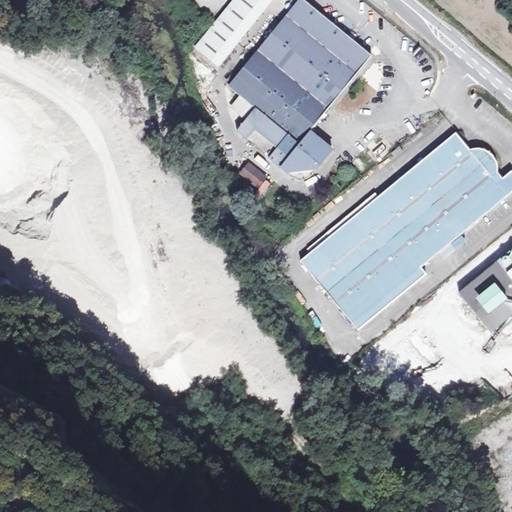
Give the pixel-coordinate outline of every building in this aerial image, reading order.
[(233,0),(215,24),(238,43),(273,0),(233,0)] [(371,56),(302,0),(291,0),(287,5),(292,9),(229,86),(241,96),(231,108),(245,120),(237,131),(288,174),(290,177),(294,179),(299,181),(304,180),(309,178),(312,174),(315,169),(317,169),(332,151),(324,144),(319,150),(307,140),(312,134),(309,132),(371,56)] [(195,48),(219,67),(238,43),(215,24),(195,48)] [(324,144),(312,134),(307,140),(319,150),(324,144)] [(453,135),(299,262),(356,331),(424,275),(418,269),(511,190),(511,175),(509,172),(500,179),(495,173),(496,170),(496,167),(495,163),(492,159),(490,155),(486,152),(482,150),(476,149),(472,150),(467,151),(453,135)] [(232,146),(227,148),(231,159),(236,158),(232,146)] [(390,155),(393,159),(401,152),(398,149),(390,155)] [(248,163),(240,173),(258,187),(265,178),(248,163)] [(511,248),(459,293),(491,332),(511,315),(511,248)] [(489,354),(497,344),(491,339),(483,349),(489,354)]
